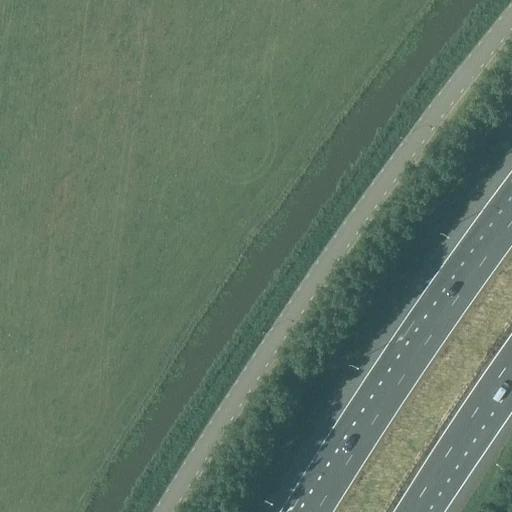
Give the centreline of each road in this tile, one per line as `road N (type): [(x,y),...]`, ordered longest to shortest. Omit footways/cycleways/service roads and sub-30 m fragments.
road 1 (tertiary): [(167,511),(295,308),(511,18)]
road 2 (motorway): [(511,225),(330,475)]
road 3 (motorway): [(413,511),(511,365)]
